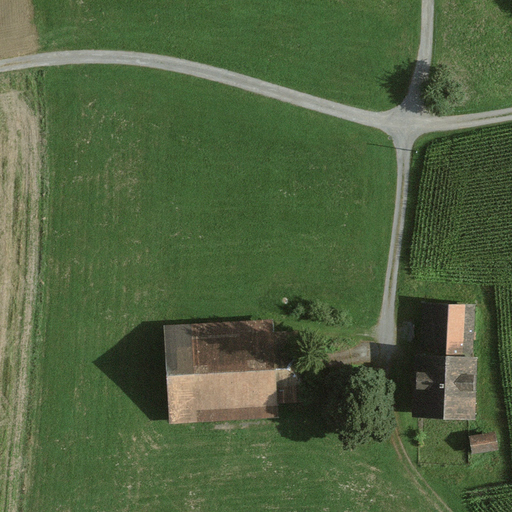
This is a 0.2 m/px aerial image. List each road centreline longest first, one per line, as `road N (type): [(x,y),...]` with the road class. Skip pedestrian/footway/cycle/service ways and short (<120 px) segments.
road 1 (track): [(511,111),(409,125),(149,59),(68,56),(0,67)]
road 2 (track): [(387,378),(383,321),(427,0)]
